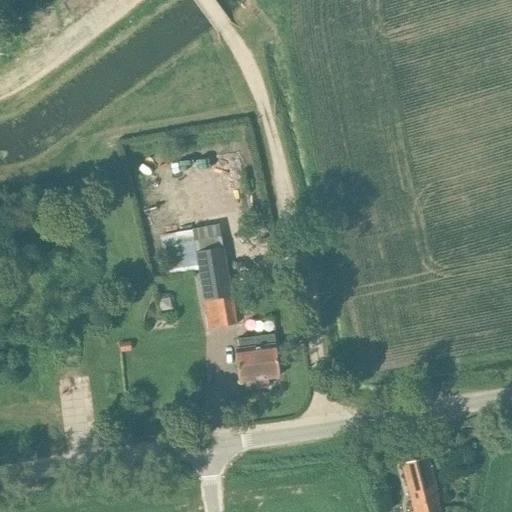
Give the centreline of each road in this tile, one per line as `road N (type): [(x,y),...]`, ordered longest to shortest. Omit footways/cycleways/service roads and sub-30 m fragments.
road 1 (track): [(323,429),(310,288),(262,95),(204,0)]
road 2 (unclassified): [(200,448),(511,392)]
road 3 (unclassified): [(0,473),(200,448)]
road 4 (track): [(0,101),(142,0)]
